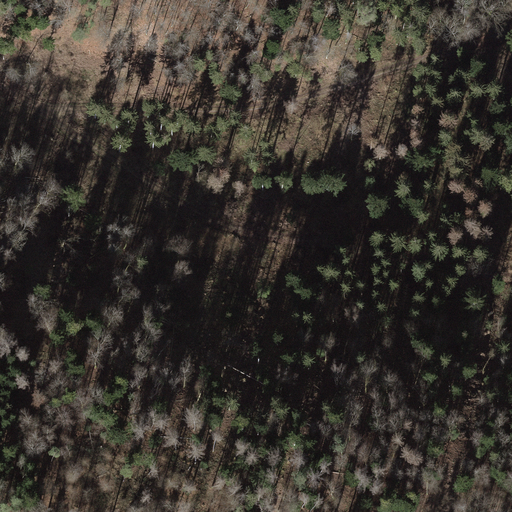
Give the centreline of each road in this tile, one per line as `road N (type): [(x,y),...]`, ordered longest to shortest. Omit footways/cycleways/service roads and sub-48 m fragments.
road 1 (track): [(511,278),(222,226),(0,82)]
road 2 (track): [(37,107),(250,107),(314,95),(511,32)]
